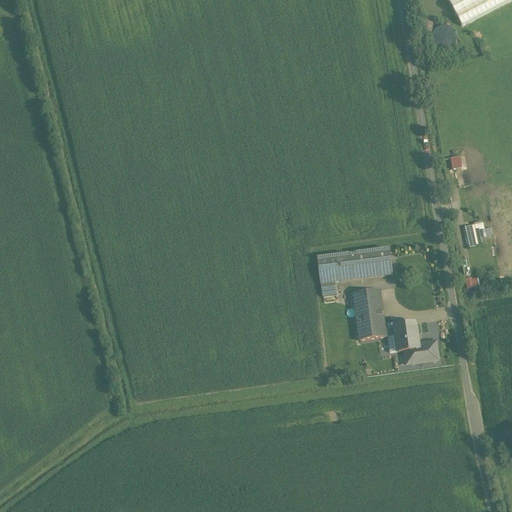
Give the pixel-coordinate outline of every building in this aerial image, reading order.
[(511,0),(447,0),(462,27),(511,0)] [(456,45),(456,40),(455,34),(452,30),(448,27),(443,26),(437,27),(433,30),(430,35),(429,40),(430,45),(433,50),(438,53),(443,53),(448,52),(453,49),(456,45)] [(454,170),(465,168),(463,157),(453,159),(454,170)] [(483,238),(488,237),(486,223),(467,227),(471,248),(484,246),(483,238)] [(389,252),(337,259),(340,282),(392,275),(389,252)] [(468,280),(469,290),(482,288),(480,278),(468,280)] [(379,291),(354,295),(360,342),(385,339),(384,329),(379,291)] [(415,325),(395,327),(395,328),(396,337),(398,353),(419,350),(418,340),(417,341),(415,325),(416,325),(415,325)] [(395,328),(384,329),(385,339),(388,338),(396,337),(395,328)] [(396,337),(388,338),(390,354),(398,353),(396,337)]
